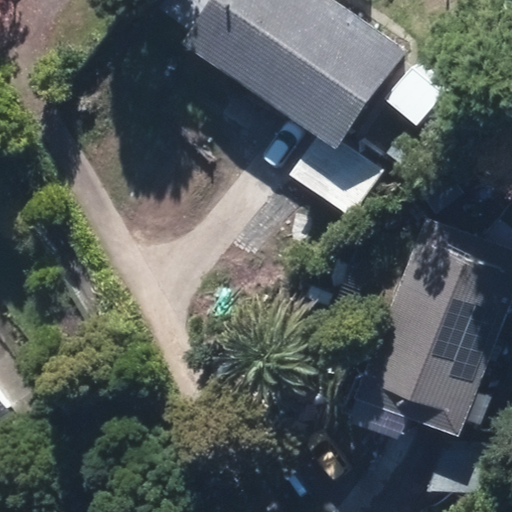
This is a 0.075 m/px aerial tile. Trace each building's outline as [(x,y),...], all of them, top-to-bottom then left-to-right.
[(327,0),(223,0),(192,46),(346,150),(410,56),(327,0)] [(388,172),(354,148),(350,153),(325,136),(296,177),(355,219),(388,172)] [(468,437),(511,317),(511,251),(434,223),(369,401),(468,437)] [(0,429),(19,417),(0,390),(0,429)] [(439,436),(433,486),(494,492),(499,443),(439,436)]
